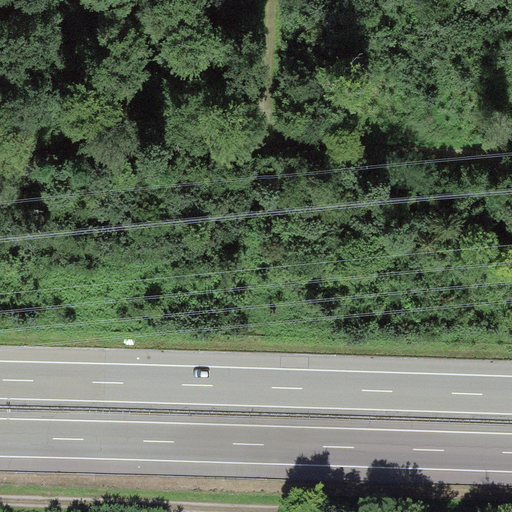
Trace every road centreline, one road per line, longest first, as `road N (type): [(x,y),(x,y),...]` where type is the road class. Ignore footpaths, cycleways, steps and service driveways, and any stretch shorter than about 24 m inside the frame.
road 1 (motorway): [(0,436),(511,452)]
road 2 (motorway): [(511,394),(0,379)]
road 3 (track): [(0,154),(511,161)]
road 4 (track): [(0,504),(191,511)]
road 5 (track): [(253,158),(263,0)]
